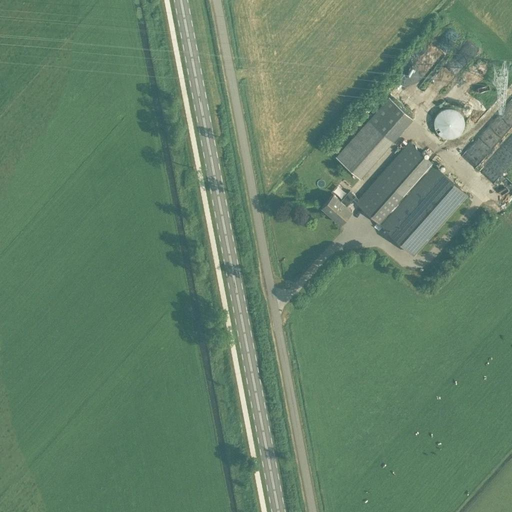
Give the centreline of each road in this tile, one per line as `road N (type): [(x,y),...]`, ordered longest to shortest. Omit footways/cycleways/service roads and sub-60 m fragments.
road 1 (secondary): [(277,511),(180,0)]
road 2 (unclassified): [(312,511),(216,0)]
